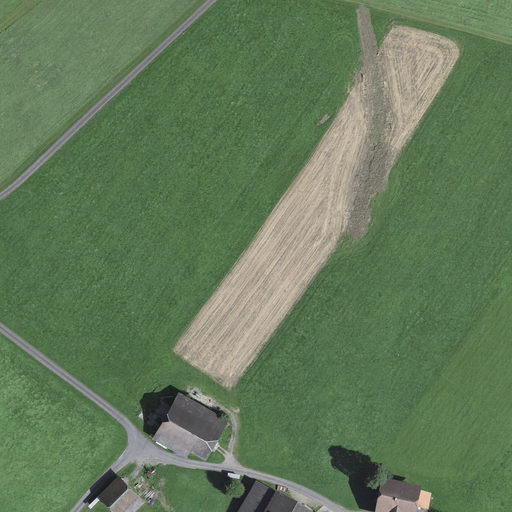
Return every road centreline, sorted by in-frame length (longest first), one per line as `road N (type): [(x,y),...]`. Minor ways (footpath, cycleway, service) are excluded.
road 1 (track): [(0,196),(213,0)]
road 2 (unclassified): [(135,449),(288,483),(340,511)]
road 3 (unclassified): [(0,322),(115,411),(135,449)]
